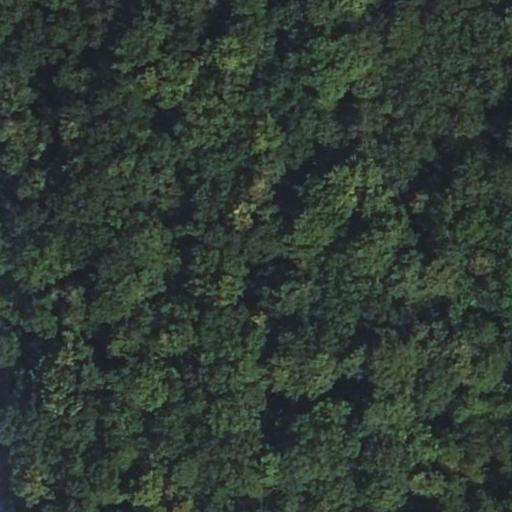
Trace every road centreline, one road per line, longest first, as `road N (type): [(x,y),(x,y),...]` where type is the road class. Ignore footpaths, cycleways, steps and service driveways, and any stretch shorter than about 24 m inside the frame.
road 1 (track): [(448,511),(40,433)]
road 2 (track): [(54,511),(0,140)]
